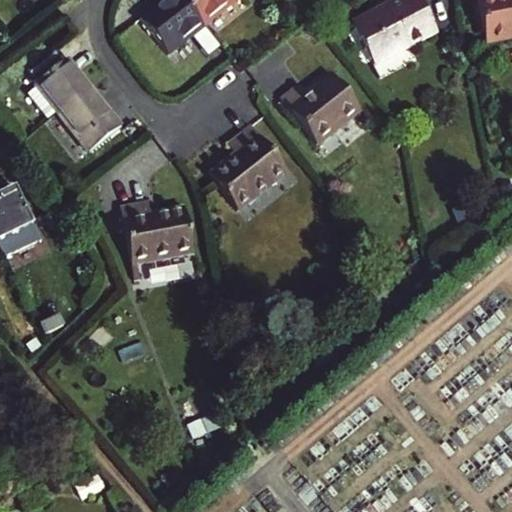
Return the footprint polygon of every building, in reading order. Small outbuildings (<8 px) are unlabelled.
[(181,0),(158,0),(161,3),(138,21),(166,56),(203,27),(181,0)] [(181,0),(203,27),(236,0),(181,0)] [(421,0),(402,0),(354,25),(375,67),(438,34),(421,0)] [(511,0),(480,0),(489,43),(511,38),(511,0)] [(48,122),(57,114),(89,89),(65,60),(61,63),(54,54),(31,72),(39,81),(34,85),(36,88),(26,96),(48,122)] [(319,151),(362,114),(333,79),(305,102),(296,91),(280,104),(319,151)] [(57,114),(89,153),(121,127),(89,89),(57,114)] [(250,131),(229,149),(237,158),(210,180),(239,216),(287,177),(250,131)] [(39,245),(13,191),(0,196),(0,248),(6,260),(39,245)] [(143,207),(114,213),(125,272),(187,260),(178,213),(146,220),(143,207)]
